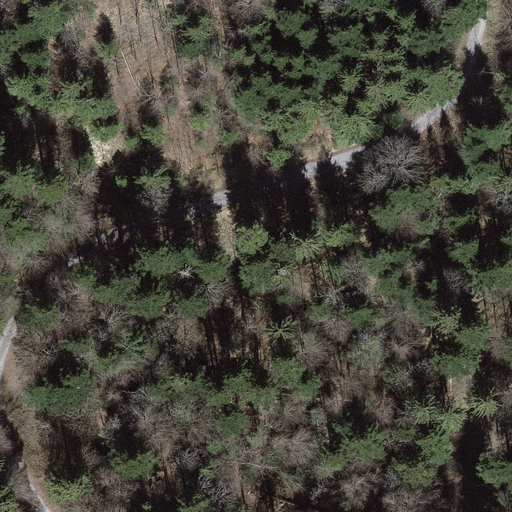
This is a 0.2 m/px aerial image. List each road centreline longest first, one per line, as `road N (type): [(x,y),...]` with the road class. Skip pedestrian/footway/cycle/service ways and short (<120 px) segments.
road 1 (track): [(490,0),(480,57),(401,131),(133,215),(34,263),(0,346)]
road 2 (track): [(0,390),(17,456),(46,511)]
